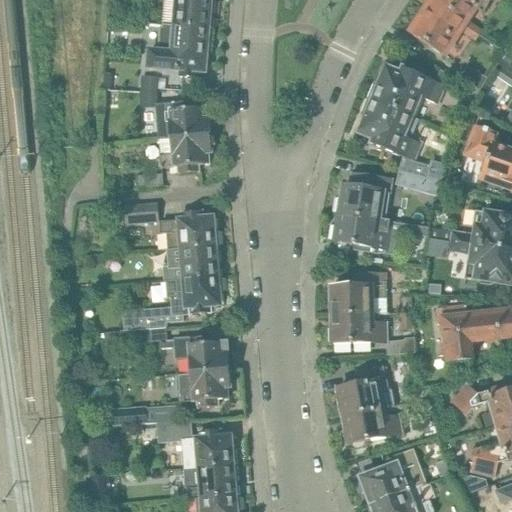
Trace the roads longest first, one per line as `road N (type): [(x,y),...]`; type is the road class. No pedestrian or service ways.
road 1 (residential): [(293,501),(276,197)]
road 2 (residential): [(276,197),(371,0)]
road 3 (residential): [(261,0),(257,139),(276,197)]
